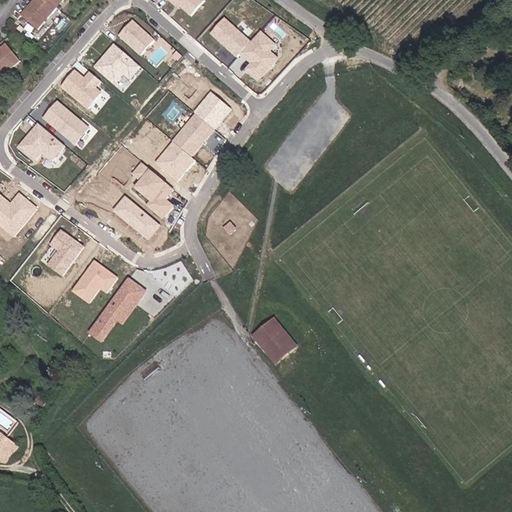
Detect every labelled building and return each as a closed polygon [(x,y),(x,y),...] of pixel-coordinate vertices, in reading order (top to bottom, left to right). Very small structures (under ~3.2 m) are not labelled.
[(61,0),(32,0),(27,6),(20,15),(37,28),(50,13),(47,9),(51,3),(53,0),(60,0),(61,1),(61,0)] [(202,0),(173,0),(179,5),(190,15),(202,0)] [(50,13),(55,7),(51,3),(47,9),(50,13)] [(250,41),(224,18),(211,33),(237,56),(240,53),(250,41)] [(154,40),(132,20),(118,35),(140,55),(154,40)] [(277,57),(269,50),(274,44),(260,31),(240,53),(246,58),(250,55),(254,59),(246,69),(257,79),(277,57)] [(0,71),(3,75),(21,62),(7,44),(0,49),(0,71)] [(140,66),(115,44),(96,67),(114,83),(123,73),(130,78),(140,66)] [(101,93),(95,88),(100,81),(90,72),(83,81),(80,78),(81,77),(75,71),(62,87),(88,108),(101,93)] [(214,128),(231,108),(212,92),(195,112),(196,114),(214,128)] [(89,128),(58,102),(44,119),(75,145),(89,128)] [(214,128),(196,114),(173,142),(174,142),(191,156),(214,128)] [(51,162),(65,146),(38,124),(19,147),(35,160),(41,153),(51,162)] [(176,182),(195,159),(174,142),(155,164),(176,182)] [(164,199),(173,188),(144,164),(135,174),(143,181),(138,188),(153,201),(149,205),(163,217),(172,206),(164,199)] [(0,225),(14,237),(37,209),(20,194),(9,207),(0,199),(0,225)] [(161,225),(127,197),(115,211),(149,239),(161,225)] [(235,228),(230,221),(223,226),(228,234),(235,228)] [(61,277),(83,248),(61,231),(51,245),(58,251),(47,266),(61,277)] [(107,293),(118,278),(95,262),(74,291),(90,303),(101,288),(107,293)] [(137,305),(146,292),(128,279),(89,334),(102,342),(132,301),(137,305)] [(295,344),(273,318),(253,336),(259,343),(275,361),(295,344)] [(0,435),(0,463),(3,464),(18,447),(0,435)]
